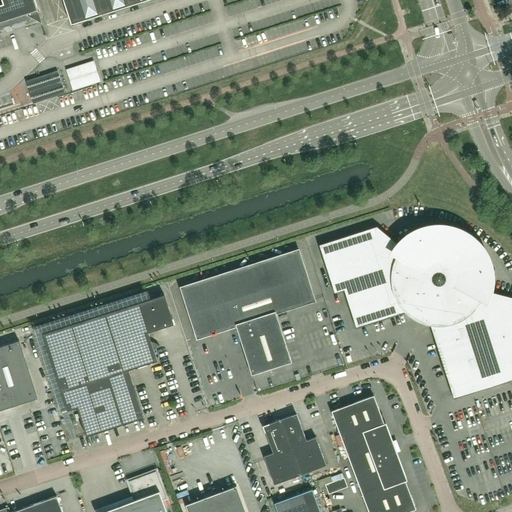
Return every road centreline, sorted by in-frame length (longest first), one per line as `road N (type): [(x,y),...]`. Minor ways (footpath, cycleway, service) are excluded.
road 1 (unclassified): [(447,511),(400,379),(383,364),(0,487)]
road 2 (secondary): [(0,240),(456,92)]
road 3 (secondary): [(446,60),(0,203)]
road 4 (tertiary): [(456,92),(511,198)]
road 5 (unknown): [(0,344),(21,341),(40,380),(38,405),(12,419)]
